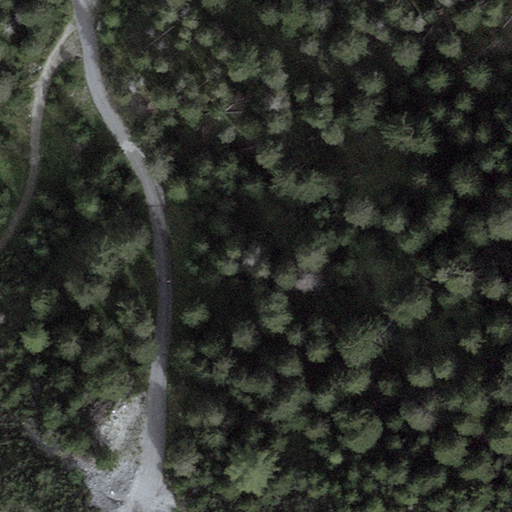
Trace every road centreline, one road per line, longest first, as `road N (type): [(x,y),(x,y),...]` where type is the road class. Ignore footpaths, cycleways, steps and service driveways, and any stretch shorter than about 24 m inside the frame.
road 1 (track): [(84,13),(98,93),(166,226),(148,494),(138,511)]
road 2 (track): [(0,236),(27,197),(38,88),(84,13)]
